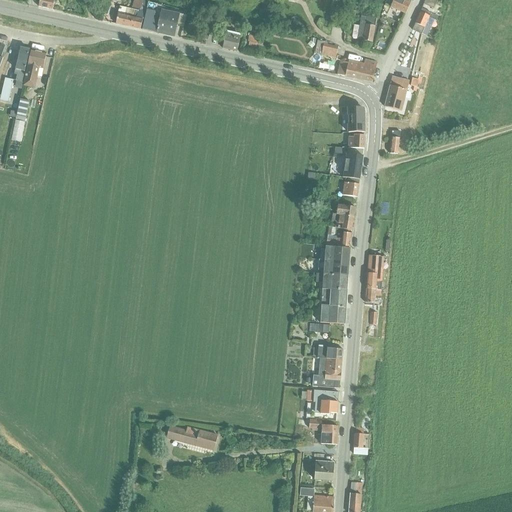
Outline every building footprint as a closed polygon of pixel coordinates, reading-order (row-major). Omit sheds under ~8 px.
[(40,0),(39,7),(53,10),(55,1),(52,0),(40,0)] [(145,20),(149,3),(149,1),(146,0),(143,0),(144,1),(140,0),(134,0),(132,10),(120,7),(116,25),(141,30),(143,20),(145,20)] [(401,0),(394,0),(391,7),(406,14),(410,4),(401,0)] [(431,0),(425,0),(424,5),(434,9),(437,2),(431,0)] [(149,3),(145,20),(142,30),(149,32),(150,28),(157,30),(157,34),(174,38),(179,14),(165,11),(166,8),(163,8),(163,6),(149,3)] [(422,9),(413,30),(428,37),(433,23),(432,23),(435,15),(422,9)] [(354,24),(356,11),(349,10),(347,22),(354,24)] [(356,39),(371,42),(375,20),(364,18),(363,22),(360,22),(356,39)] [(198,30),(196,37),(208,41),(210,33),(198,30)] [(226,33),(223,49),(237,52),(241,37),(226,33)] [(250,39),(248,47),(256,48),(258,41),(250,39)] [(318,41),(315,52),(322,54),(322,56),(336,59),(339,48),(327,45),(328,43),(318,41)] [(21,48),(15,75),(17,75),(15,88),(22,89),(24,82),(22,82),(30,50),(21,48)] [(31,50),(23,86),(36,89),(40,68),(43,69),(47,54),(31,50)] [(341,61),(338,75),(372,83),(377,63),(365,60),(365,64),(345,60),(341,61)] [(392,77),(385,107),(402,112),(410,81),(392,77)] [(412,78),(411,86),(414,87),(413,91),(416,92),(418,84),(421,84),(423,78),(419,77),(419,80),(412,78)] [(5,78),(0,100),(9,102),(14,80),(5,78)] [(21,99),(16,121),(25,123),(30,101),(21,99)] [(363,107),(353,107),(354,133),(365,133),(365,109),(363,107)] [(317,122),(316,130),(341,131),(342,123),(317,122)] [(392,131),(390,154),(398,155),(401,132),(392,131)] [(337,148),(336,154),(344,155),(345,148),(364,149),(365,136),(354,135),(354,137),(349,137),(348,144),(342,143),(342,148),(337,148)] [(345,178),(360,180),(363,157),(353,156),(352,164),(346,164),(345,173),(333,172),(332,176),(345,178)] [(310,170),(310,178),(317,179),(318,171),(310,170)] [(359,185),(344,183),(343,196),(357,198),(359,185)] [(333,214),(331,227),(336,229),(352,231),(356,208),(338,205),(337,215),(333,214)] [(336,229),(331,227),(329,227),(327,241),(322,241),(321,245),(326,246),(326,247),(349,249),(351,234),(343,233),(342,239),(337,238),(337,237),(335,236),(336,229)] [(321,250),(320,260),(349,262),(349,249),(326,247),(326,250),(321,250)] [(369,256),(367,289),(376,290),(377,282),(382,282),(384,257),(369,256)] [(349,262),(320,260),(319,260),(318,271),(324,271),(324,274),(348,276),(349,262)] [(348,276),(324,274),(317,274),(316,283),(320,283),(319,289),(322,290),(347,290),(348,276)] [(376,290),(367,289),(366,303),(380,304),(382,290),(376,290)] [(347,290),(322,290),(321,323),(345,325),(347,290)] [(371,312),(369,337),(377,337),(377,329),(374,329),(374,325),(377,325),(378,313),(371,312)] [(310,324),(309,332),(329,333),(330,325),(310,324)] [(318,358),(342,360),(343,350),(323,348),(323,346),(319,346),(319,348),(314,348),(313,358),(318,358)] [(342,360),(318,358),(317,360),(320,360),(319,376),(313,376),(313,386),(334,387),(335,381),(340,381),(342,360)] [(304,392),(303,399),(309,399),(309,402),(313,402),(313,403),(315,403),(315,410),(320,410),(320,414),(333,415),(333,414),(337,414),(338,393),(304,392)] [(305,420),(305,427),(312,429),(312,431),(319,431),(319,430),(322,430),(321,445),(337,446),(338,427),(322,426),(322,421),(305,420)] [(170,426),(167,439),(214,451),(218,435),(188,427),(187,431),(170,426)] [(355,434),(354,448),(367,449),(370,449),(370,435),(364,434),(364,429),(357,428),(357,434),(355,434)] [(316,462),(314,480),(332,482),(333,463),(316,462)] [(356,494),(350,494),(349,511),(360,511),(363,483),(357,483),(357,484),(356,494)] [(308,497),(307,510),(313,511),(312,511),(333,511),(334,498),(324,497),(324,494),(319,494),(319,496),(314,496),(314,497),(308,497)]
